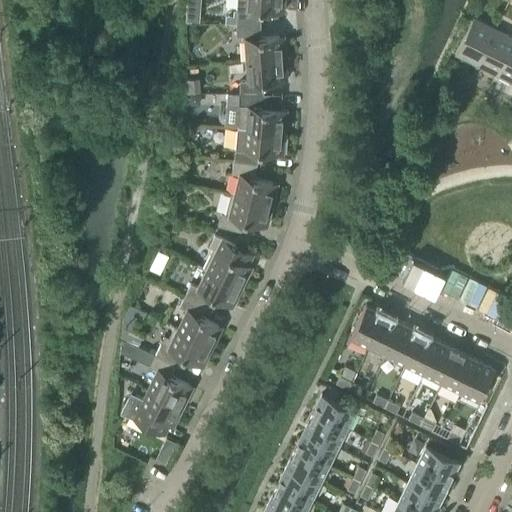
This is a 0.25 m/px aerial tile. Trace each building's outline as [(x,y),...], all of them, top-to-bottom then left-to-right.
[(187,0),(187,17),(201,18),(201,0),(187,0)] [(236,23),(260,23),(260,9),(283,10),(284,0),(236,0),(236,10),(236,23)] [(475,63),(493,28),(473,17),(454,53),(475,63)] [(260,23),(236,23),(236,36),(244,36),(246,60),(285,57),(283,35),(260,37),(260,23)] [(496,74),(511,41),(511,37),(493,28),(475,63),(496,74)] [(511,82),(511,41),(496,74),(511,82)] [(286,78),(285,57),(246,60),(247,80),(239,81),(239,94),(263,94),(263,80),(286,78)] [(245,128),(284,131),(286,110),(263,108),(263,94),(239,94),(239,115),(237,127),(245,128)] [(233,160),(256,164),(259,151),(282,153),(284,131),(245,128),(237,127),(235,147),(233,160)] [(254,178),(256,164),(233,160),(231,173),(239,175),(234,194),(234,195),(272,205),(277,183),(254,178)] [(266,225),(272,205),(234,195),(234,194),(230,193),(225,214),(220,213),(217,225),(241,231),(243,220),(266,225)] [(203,267),(206,269),(206,268),(242,286),(251,267),(230,256),(235,245),(214,235),(208,246),(212,248),(203,267)] [(232,305),(242,286),(206,268),(206,269),(198,287),(190,283),(184,295),(206,305),(211,295),(232,305)] [(201,316),(206,305),(184,295),(178,306),(186,310),(177,328),(212,346),(222,326),(201,316)] [(368,346),(384,313),(365,304),(349,336),(368,346)] [(386,355),(402,322),(384,313),(368,346),(386,355)] [(405,364),(421,331),(402,322),(386,355),(405,364)] [(212,346),(177,328),(174,326),(168,337),(164,335),(160,343),(155,354),(176,365),(181,355),(203,365),(212,346)] [(423,373),(439,340),(421,331),(405,364),(423,373)] [(119,348),(151,363),(157,349),(125,334),(119,348)] [(441,382),(457,349),(439,340),(423,373),(441,382)] [(460,391),(476,359),(457,349),(441,382),(460,391)] [(171,376),(176,365),(155,354),(149,366),(156,370),(147,388),(183,405),(192,386),(171,376)] [(494,368),(476,359),(460,391),(478,400),(494,368)] [(347,389),(351,381),(339,375),(336,383),(347,389)] [(363,387),(351,381),(347,389),(359,394),(363,387)] [(173,425),(183,405),(147,388),(143,398),(135,394),(133,399),(127,397),(120,412),(147,425),(152,414),(173,425)] [(322,393),(312,411),(345,427),(354,409),(322,393)] [(372,401),(384,407),(388,399),(376,393),(372,401)] [(399,405),(388,399),(384,407),(396,412),(399,405)] [(336,446),(345,427),(312,411),(303,430),(336,446)] [(408,419),(419,424),(423,417),(412,411),(408,419)] [(435,422),(423,417),(419,424),(431,430),(435,422)] [(376,428),(370,440),(378,444),(384,432),(376,428)] [(327,464),(336,446),(303,430),(294,448),(327,464)] [(446,437),(457,443),(461,435),(450,430),(446,437)] [(389,435),(383,446),(391,450),(397,439),(389,435)] [(372,455),(378,444),(370,440),(364,452),(372,455)] [(426,444),(417,463),(449,479),(458,460),(426,444)] [(385,462),(391,450),(383,446),(378,458),(385,462)] [(318,483),(327,464),(294,448),(285,467),(318,483)] [(440,497),(449,479),(417,463),(407,481),(440,497)] [(358,465),(352,477),(360,480),(366,469),(358,465)] [(309,501),(318,483),(285,467),(276,485),(309,501)] [(371,471),(365,483),(373,487),(379,475),(371,471)] [(354,492),(360,480),(352,477),(347,488),(354,492)] [(423,511),(432,511),(440,497),(407,481),(398,500),(423,511)] [(367,498),(373,487),(365,483),(360,495),(367,498)] [(303,511),(309,501),(276,485),(267,503),(284,511),(303,511)] [(423,511),(398,500),(392,511),(423,511)] [(284,511),(267,503),(262,511),(284,511)] [(347,511),(350,507),(342,503),(337,511),(347,511)]
